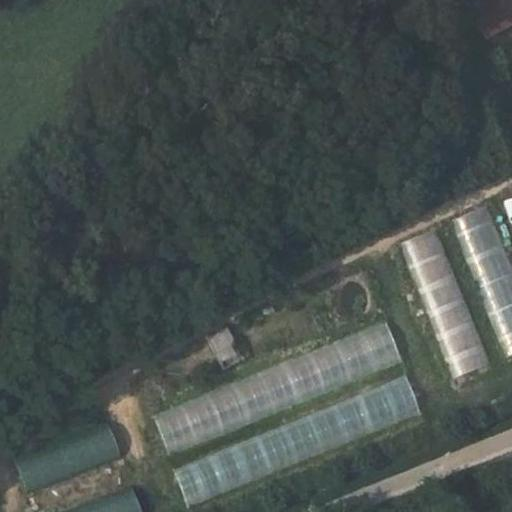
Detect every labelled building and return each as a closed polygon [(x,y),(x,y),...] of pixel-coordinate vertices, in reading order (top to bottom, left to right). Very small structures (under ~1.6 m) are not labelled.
[(511,0),(470,0),(467,2),(483,31),(511,14),(511,0)] [(511,14),(483,31),(487,38),(511,23),(511,14)] [(511,277),(483,207),(449,221),(506,357),(511,354),(511,277)] [(432,231),(398,245),(452,378),(486,365),(432,231)] [(165,455),(326,389),(312,354),(151,420),(165,455)] [(9,457),(22,493),(117,460),(104,424),(9,457)] [(291,428),(170,471),(182,506),(303,462),(291,428)] [(322,433),(303,440),(310,458),(328,451),(322,433)] [(135,511),(126,488),(62,511),(135,511)]
